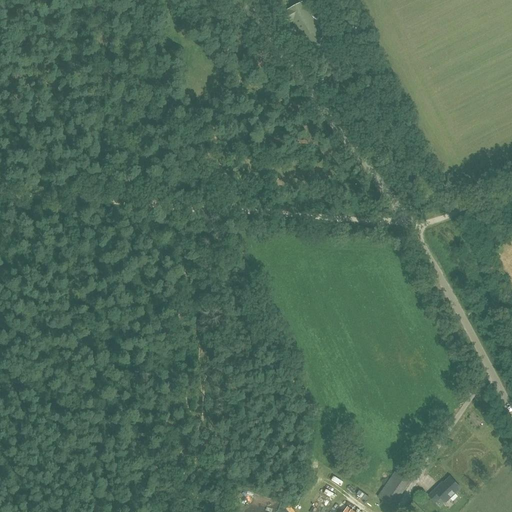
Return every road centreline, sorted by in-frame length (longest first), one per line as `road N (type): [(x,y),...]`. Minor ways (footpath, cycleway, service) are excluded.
road 1 (unclassified): [(511,410),(415,226),(243,0)]
road 2 (track): [(218,209),(415,226),(511,190)]
road 3 (track): [(0,193),(218,209)]
